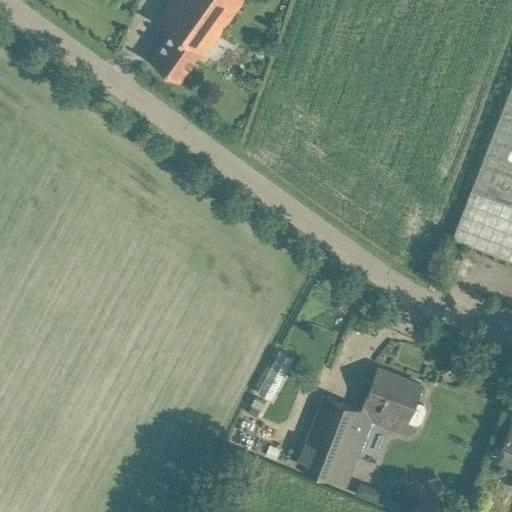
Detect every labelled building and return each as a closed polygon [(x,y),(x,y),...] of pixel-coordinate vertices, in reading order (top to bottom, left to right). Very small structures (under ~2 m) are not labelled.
[(201,56),(213,40),(240,0),(167,0),(156,17),(171,28),(150,58),(179,78),(197,53),(201,56)] [(511,80),(459,218),(452,236),(511,259),(511,80)] [(363,406),(361,412),(377,418),(403,429),(407,418),(416,421),(421,419),(426,407),(424,401),(415,398),(421,383),(420,383),(418,387),(393,378),(394,373),(377,366),(370,385),(366,397),(362,405),(363,406)] [(308,440),(299,464),(345,482),(358,449),(364,451),(377,418),(361,412),(363,406),(362,405),(326,392),(308,440)] [(370,489),(367,497),(377,501),(382,491),(374,488),(370,489)]
